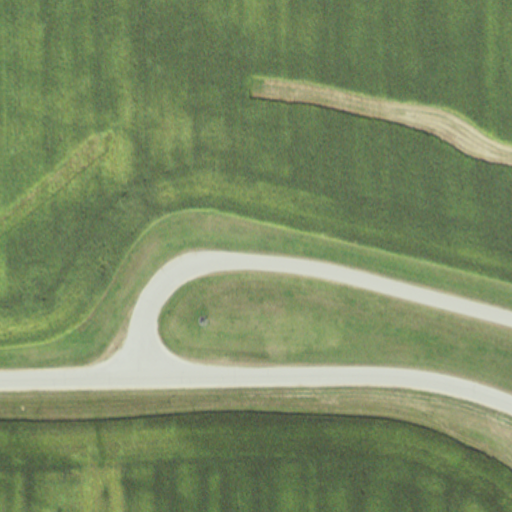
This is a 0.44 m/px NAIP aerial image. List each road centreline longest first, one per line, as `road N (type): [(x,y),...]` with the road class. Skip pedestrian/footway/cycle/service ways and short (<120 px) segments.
road 1 (residential): [(511,412),(413,383),(0,382)]
road 2 (residential): [(511,323),(295,268),(219,262),(187,274),(155,300),(131,381)]
